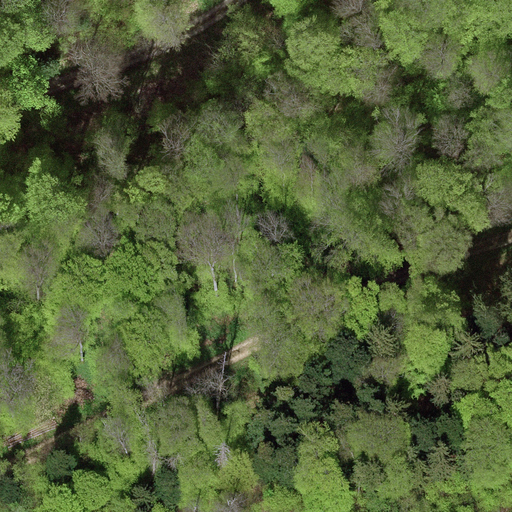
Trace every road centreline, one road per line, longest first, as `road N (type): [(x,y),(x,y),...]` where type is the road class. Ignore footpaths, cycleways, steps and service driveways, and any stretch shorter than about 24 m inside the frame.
road 1 (track): [(0,472),(296,322),(511,235)]
road 2 (track): [(0,99),(153,46),(239,0)]
